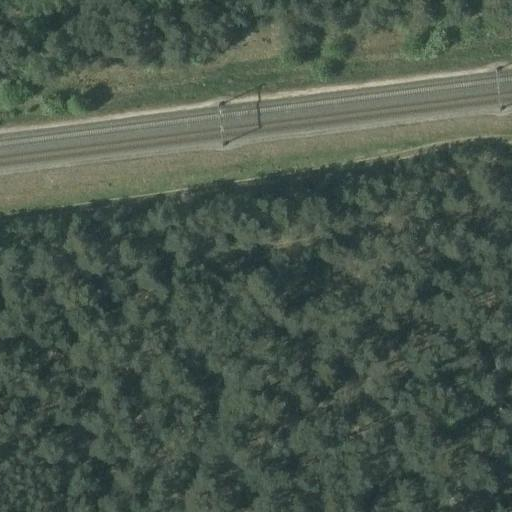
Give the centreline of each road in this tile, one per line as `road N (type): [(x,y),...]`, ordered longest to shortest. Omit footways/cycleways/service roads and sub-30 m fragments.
road 1 (track): [(511,147),(0,224)]
road 2 (track): [(0,293),(511,222)]
